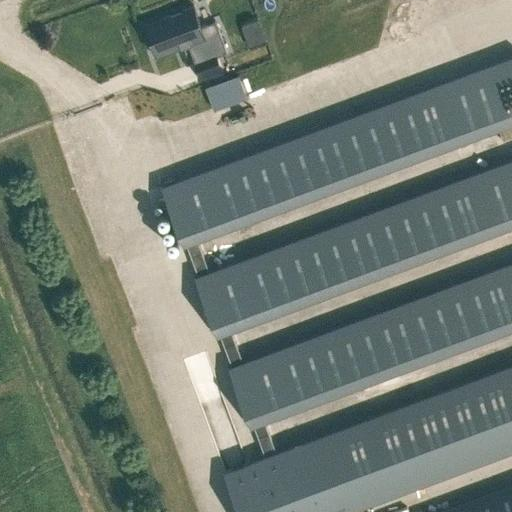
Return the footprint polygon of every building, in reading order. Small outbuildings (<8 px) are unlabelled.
[(200,39),(189,7),(142,24),(153,56),(200,39)] [(511,51),(161,181),(184,244),(511,122),(511,51)] [(511,154),(194,272),(218,335),(511,226),(511,154)] [(511,257),(228,363),(251,426),(511,329),(511,257)] [(511,360),(224,467),(240,511),(341,511),(511,449),(511,360)] [(511,511),(511,480),(425,511),(511,511)]
